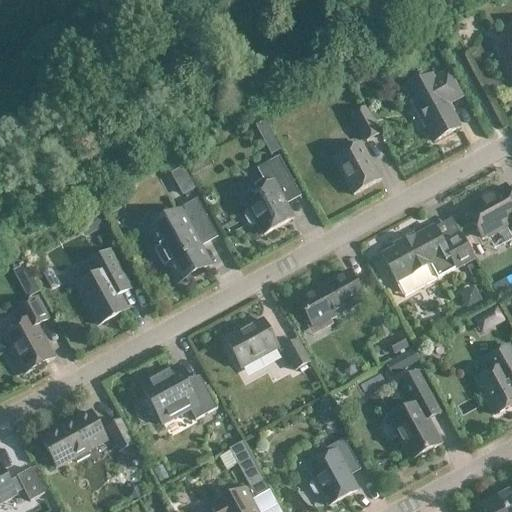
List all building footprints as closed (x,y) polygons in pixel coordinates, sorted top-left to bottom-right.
[(511,44),(500,51),(511,72),(511,44)] [(431,77),(406,91),(414,106),(411,107),(424,129),(426,128),(434,143),(459,129),(447,106),(461,98),(447,74),(433,81),(431,77)] [(349,116),(365,144),(379,137),(364,108),(349,116)] [(265,123),(255,129),(270,156),(280,151),(265,123)] [(380,182),(360,145),(333,159),(353,196),(380,182)] [(253,227),(255,226),(257,225),(263,236),(292,221),(283,204),(284,199),(297,192),(278,159),(256,171),(262,181),(255,185),(253,189),(255,192),(243,199),(250,212),(246,214),(245,218),(248,225),(253,227)] [(191,160),(181,166),(187,178),(198,172),(191,160)] [(481,198),(481,199),(480,202),(466,210),(481,239),(486,236),(489,238),(505,230),(505,226),(511,222),(511,201),(505,189),(491,196),(487,194),(481,198)] [(216,236),(196,200),(182,208),(185,212),(150,231),(159,248),(155,250),(154,250),(164,269),(165,268),(169,265),(178,283),(184,279),(186,283),(204,274),(202,270),(208,267),(197,246),(215,237),(216,236)] [(99,216),(88,222),(95,234),(105,228),(99,216)] [(448,220),(381,256),(397,286),(398,285),(397,284),(429,266),(437,280),(474,260),(461,236),(458,237),(448,220)] [(76,287),(98,327),(126,311),(119,299),(130,293),(129,291),(130,290),(110,253),(87,265),(94,278),(76,287)] [(17,258),(3,265),(5,269),(9,270),(11,273),(22,267),(17,258)] [(362,301),(348,274),(299,301),(313,328),(362,301)] [(21,285),(19,291),(25,301),(37,294),(29,280),(21,285)] [(471,287),(458,294),(466,309),(479,301),(471,287)] [(14,312),(21,324),(3,334),(3,335),(5,334),(12,349),(6,352),(19,376),(24,373),(25,376),(53,360),(36,328),(48,321),(36,299),(14,312)] [(496,308),(485,314),(489,321),(494,323),(501,319),(496,308)] [(277,350),(278,352),(279,354),(280,354),(262,321),(225,342),(241,370),(277,350)] [(402,339),(389,347),(394,356),(407,349),(402,339)] [(309,364),(297,343),(283,350),(295,372),(309,364)] [(511,353),(508,347),(496,354),(484,360),(488,367),(485,369),(484,373),(486,376),(476,381),(482,392),(480,395),(485,404),(488,404),(495,416),(511,407),(511,353)] [(411,352),(396,360),(401,369),(415,361),(411,352)] [(343,366),(342,374),(349,377),(355,374),(355,367),(349,363),(343,366)] [(189,411),(190,413),(195,422),(217,410),(201,382),(188,389),(177,368),(140,388),(146,399),(144,400),(142,404),(149,416),(153,417),(155,416),(161,426),(189,411)] [(399,383),(412,408),(387,421),(410,463),(441,446),(428,421),(439,415),(417,374),(399,383)] [(315,408),(323,423),(335,417),(326,402),(315,408)] [(92,414),(41,442),(55,469),(74,459),(76,464),(89,457),(86,452),(106,441),(92,414)] [(120,422),(106,430),(119,454),(134,446),(120,422)] [(313,495),(317,496),(321,494),(329,507),(356,492),(347,475),(348,471),(357,466),(343,441),(318,455),(317,459),(318,462),(307,468),(315,481),(311,484),(309,488),(313,495)] [(15,495),(23,491),(30,503),(44,495),(31,471),(17,478),(17,479),(8,484),(0,468),(0,504),(15,496),(15,495)] [(211,509),(212,511),(255,511),(244,490),(214,507),(211,509)] [(511,511),(511,491),(506,495),(482,508),(483,511),(511,511)]
